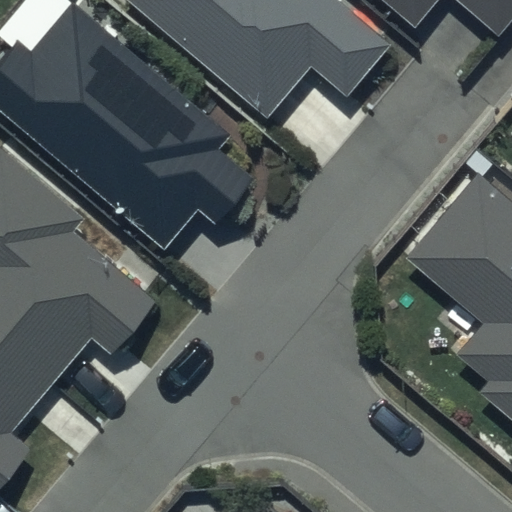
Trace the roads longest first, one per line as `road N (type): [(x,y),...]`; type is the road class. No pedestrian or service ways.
road 1 (residential): [(234,336),(422,114)]
road 2 (residential): [(234,336),(448,511)]
road 3 (residential): [(85,511),(234,336)]
